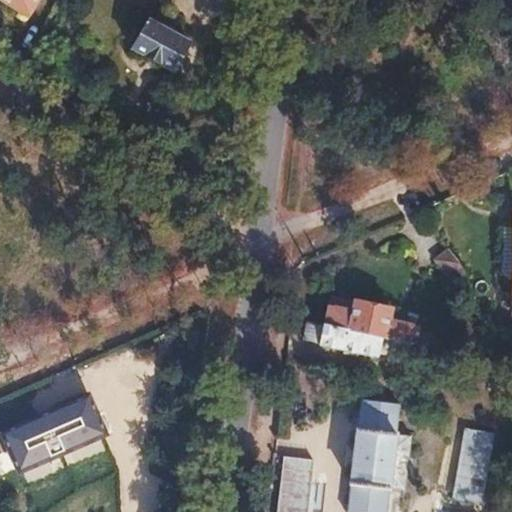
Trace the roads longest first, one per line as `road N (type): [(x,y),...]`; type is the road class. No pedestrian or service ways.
road 1 (residential): [(260,239),(0,82)]
road 2 (residential): [(0,357),(260,239)]
road 3 (residential): [(260,239),(511,129)]
road 4 (residential): [(227,511),(260,239)]
road 5 (residential): [(260,239),(289,0)]
